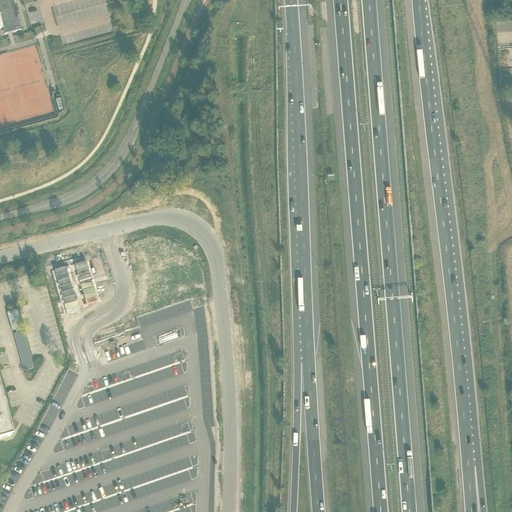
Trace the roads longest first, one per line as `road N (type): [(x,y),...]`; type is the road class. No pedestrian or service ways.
road 1 (motorway): [(340,0),(380,511)]
road 2 (motorway): [(408,511),(368,0)]
road 3 (trunk): [(464,416),(417,0)]
road 4 (trunk): [(291,0),(307,362)]
road 5 (tertiary): [(0,216),(72,189),(127,141),(161,77),(179,0)]
road 6 (track): [(511,218),(492,243),(511,511)]
road 7 (trunk): [(210,270),(224,332),(229,511)]
road 8 (track): [(476,0),(497,157),(511,205)]
road 9 (trunk): [(307,362),(293,511)]
road 10 (trunk): [(307,362),(318,511)]
road 11 (unknown): [(0,297),(27,295),(41,340),(38,379),(27,388),(15,380)]
road 12 (tertiary): [(0,257),(129,222)]
